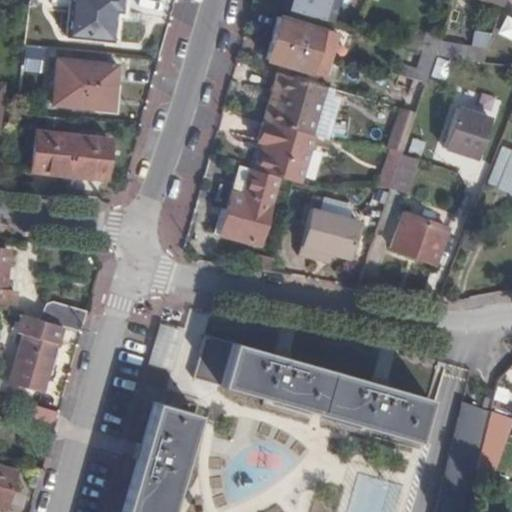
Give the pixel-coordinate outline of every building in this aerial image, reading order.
[(121,12),(122,0),(68,0),(65,37),(112,41),(115,12),(121,12)] [(284,0),(276,0),(275,6),(281,8),(284,0)] [(330,22),(336,0),(284,0),(281,8),(330,22)] [(277,17),(271,38),(329,55),(335,34),(277,17)] [(439,42),(441,38),(426,32),(421,49),(435,54),(439,42)] [(329,55),(271,38),(265,60),(323,76),(329,55)] [(434,57),(483,62),(486,48),(439,42),(435,54),(434,57)] [(426,83),(434,57),(435,54),(421,49),(415,69),(401,65),(398,75),(426,83)] [(52,104),(109,109),(113,67),(56,61),(52,104)] [(323,87),(275,73),(266,101),(274,103),(269,121),(309,133),(323,87)] [(401,109),(415,112),(426,83),(398,75),(395,84),(408,88),(401,109)] [(274,103),(266,101),(262,120),(263,120),(269,121),(274,103)] [(401,109),(387,148),(390,149),(402,151),(415,112),(401,109)] [(443,149),(476,160),(488,120),(456,109),(443,149)] [(261,120),(252,117),(238,164),(249,169),(257,139),(262,120),(261,120)] [(263,120),(262,120),(257,139),(249,169),(277,176),(293,181),(297,182),(311,134),(309,133),(269,121),(263,120)] [(32,171),(66,175),(71,137),(36,133),(32,171)] [(321,137),(311,134),(297,182),(314,187),(326,146),(319,144),(321,137)] [(71,137),(66,175),(102,178),(106,141),(71,137)] [(511,152),(498,147),(485,179),(497,184),(496,186),(511,192),(511,191),(511,152)] [(402,151),(390,149),(378,186),(391,185),(401,155),(402,151)] [(414,160),(401,155),(391,185),(390,189),(402,193),(414,160)] [(249,169),(238,164),(227,207),(219,234),(245,242),(256,245),(277,176),(249,169)] [(327,199),(324,211),(344,216),(347,204),(327,199)] [(219,234),(227,207),(221,206),(214,232),(219,234)] [(297,253),(312,257),(315,247),(325,250),(350,255),(359,220),(344,216),(324,211),(310,208),(297,253)] [(416,257),(436,265),(449,230),(404,213),(391,249),(416,257)] [(315,247),(312,257),(323,260),(325,250),(315,247)] [(0,301),(12,303),(14,291),(3,290),(7,251),(0,250),(0,301)] [(58,327),(77,332),(82,312),(36,299),(31,318),(58,327)] [(31,318),(19,315),(16,329),(24,333),(10,381),(40,390),(58,327),(31,318)] [(186,329),(158,323),(149,366),(175,371),(178,355),(199,359),(206,327),(187,322),(186,329)] [(219,385),(415,441),(427,399),(231,344),(219,385)] [(475,461),(488,406),(462,400),(448,454),(475,461)] [(147,425),(122,511),(167,511),(195,414),(153,402),(147,425)] [(53,430),(58,413),(25,403),(22,421),(53,430)] [(491,411),(483,434),(491,437),(500,440),(508,417),(491,411)] [(511,463),(482,453),(476,469),(511,482),(511,481),(511,463)] [(444,457),(438,511),(463,511),(469,459),(444,457)] [(0,506),(2,507),(13,472),(0,467),(0,506)] [(394,511),(401,487),(358,475),(347,511),(394,511)]
